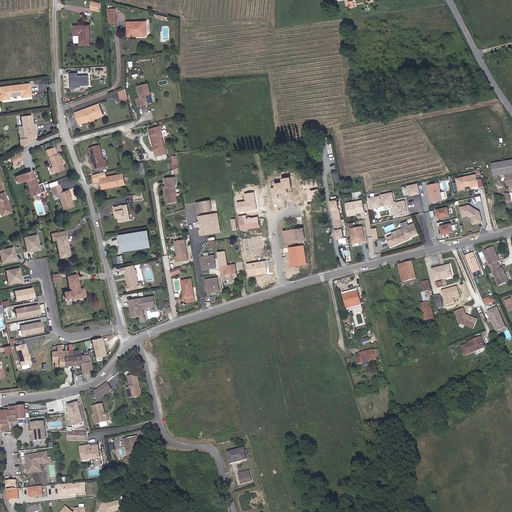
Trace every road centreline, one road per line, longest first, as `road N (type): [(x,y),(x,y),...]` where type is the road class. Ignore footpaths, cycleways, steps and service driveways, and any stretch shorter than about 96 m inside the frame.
road 1 (unclassified): [(121,326),(59,118),(56,0)]
road 2 (tertiary): [(285,287),(511,230)]
road 3 (residential): [(235,511),(214,451),(178,445),(162,432),(138,338)]
road 4 (tertiary): [(138,338),(285,287)]
road 5 (tertiary): [(0,401),(83,388),(126,346)]
road 6 (residential): [(121,326),(73,336),(58,331),(41,260)]
road 7 (unknown): [(350,269),(323,143)]
road 8 (tertiary): [(449,0),(511,110)]
